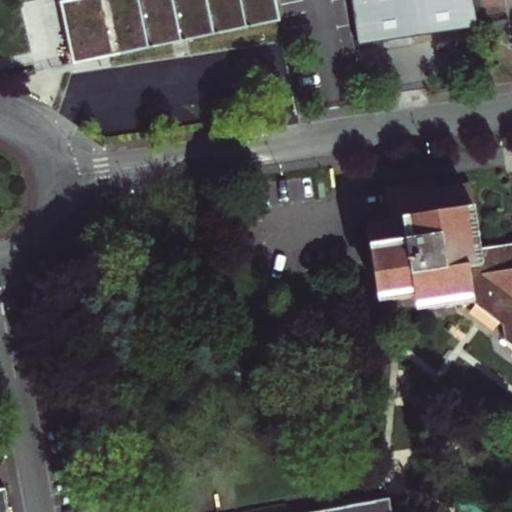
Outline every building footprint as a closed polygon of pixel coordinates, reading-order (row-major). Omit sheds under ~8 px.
[(100,0),(59,6),(68,67),(277,37),(271,0),(100,0)] [(351,0),(359,45),(477,27),(472,0),(351,0)] [(435,190),(433,181),(385,188),(390,220),(365,224),(377,304),(413,298),(429,310),(473,303),(501,325),(504,340),(511,345),(511,244),(479,249),(470,184),(435,190)] [(0,511),(9,510),(5,488),(0,488),(0,511)] [(392,511),(389,497),(310,511),(392,511)]
